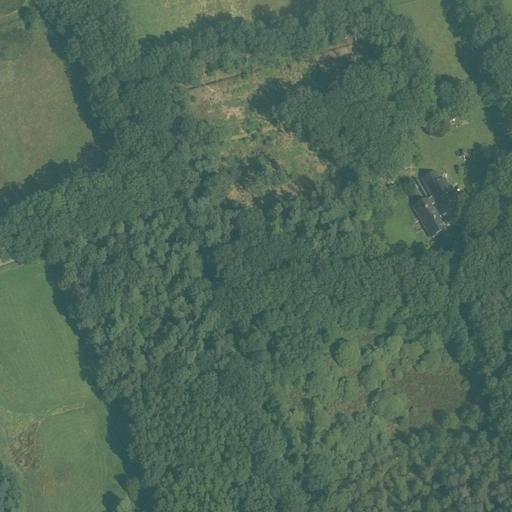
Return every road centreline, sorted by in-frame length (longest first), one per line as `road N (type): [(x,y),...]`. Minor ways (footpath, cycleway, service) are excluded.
road 1 (tertiary): [(303,511),(168,203)]
road 2 (tertiary): [(168,203),(81,0)]
road 3 (unclassified): [(0,264),(168,203)]
